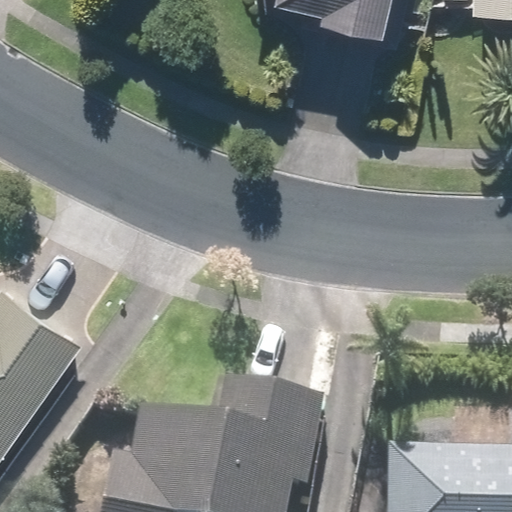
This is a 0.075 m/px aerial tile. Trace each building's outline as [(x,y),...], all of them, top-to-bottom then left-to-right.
[(382,38),(389,0),(282,0),(282,3),(316,9),(313,24),(382,38)] [(511,0),(437,0),(437,7),(464,7),(464,18),(511,18),(511,0)] [(0,460),(87,345),(10,287),(1,300),(0,298),(0,460)] [(310,503),(321,410),(214,398),(211,427),(135,418),(129,469),(108,467),(102,511),(285,511),(286,501),(310,503)] [(386,459),(385,511),(511,511),(511,411),(511,412),(510,462),(386,459)]
